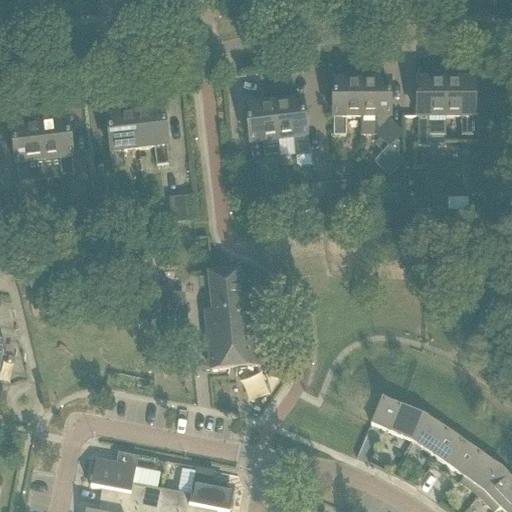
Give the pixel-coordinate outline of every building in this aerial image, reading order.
[(473,138),(472,103),(472,83),(444,84),(444,150),(445,150),(445,122),(460,122),(460,138),(473,138)] [(345,120),(360,119),(360,84),(332,84),(333,120),(333,138),(345,138),(345,120)] [(389,119),(389,84),(360,84),(360,119),(360,137),(375,137),(380,141),(375,146),(384,155),(375,164),(388,177),(398,168),(398,159),(395,156),(398,154),(398,145),(391,138),(398,131),(389,122),(389,119)] [(428,150),(444,150),(444,84),(416,84),(416,148),(428,148),(428,150)] [(301,104),(272,107),(277,146),(293,144),(294,157),(294,159),(295,165),(299,168),(311,167),(310,157),(307,157),(303,124),(301,104)] [(272,107),(245,110),(248,130),(252,164),(263,163),(263,158),(278,156),(277,146),(272,107)] [(166,151),(164,132),(162,112),(133,116),(138,155),(153,153),(155,168),(167,167),(165,151),(166,151)] [(123,156),(138,155),(133,116),(106,119),(112,173),(124,172),(123,156)] [(73,178),(69,144),(66,124),(38,127),(44,181),(73,178)] [(17,184),(44,181),(38,127),(11,130),(17,184)] [(482,196),(493,195),(491,170),(468,172),(470,197),(471,197),(482,196)] [(405,203),(427,201),(425,176),(402,178),(405,203)] [(394,204),(405,203),(402,178),(391,179),(394,204)] [(327,211),(349,208),(346,183),(325,185),(327,211)] [(305,213),(327,211),(325,185),(302,188),(305,213)] [(261,192),(238,194),(239,201),(241,220),(261,218),(263,217),(261,192)] [(472,204),(482,203),(482,196),(471,197),(472,204)] [(170,227),(193,225),(190,199),(168,201),(170,227)] [(406,216),(429,214),(427,201),(405,203),(394,204),(394,205),(405,204),(406,216)] [(97,232),(121,230),(119,204),(94,207),(97,232)] [(76,235),(97,232),(94,207),(74,209),(76,235)] [(0,216),(1,240),(24,239),(23,214),(0,215),(0,216)] [(384,248),(397,246),(395,232),(382,233),(384,248)] [(213,313),(205,314),(211,373),(264,368),(259,322),(252,322),(251,305),(250,301),(246,298),(242,298),(240,275),(210,278),(213,313)] [(187,338),(184,302),(159,304),(162,340),(187,338)] [(411,443),(425,417),(381,399),(370,426),(411,443)] [(447,467),(463,443),(425,417),(411,443),(447,467)] [(478,497),(502,470),(463,443),(447,467),(463,479),(459,484),(478,497)] [(132,486),(137,459),(117,455),(115,466),(104,464),(103,468),(94,466),(90,490),(98,491),(96,504),(139,511),(157,511),(161,492),(132,486)] [(213,485),(215,474),(195,470),(190,497),(161,492),(157,511),(228,511),(232,493),(224,491),(224,487),(213,485)] [(501,511),(511,511),(511,480),(502,470),(478,497),(491,511),(495,511),(499,509),(501,511)]
